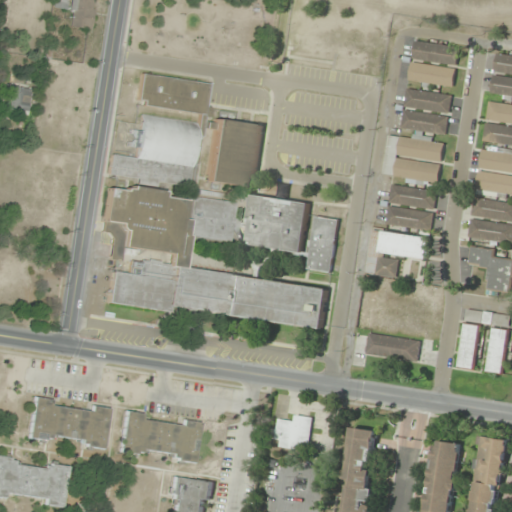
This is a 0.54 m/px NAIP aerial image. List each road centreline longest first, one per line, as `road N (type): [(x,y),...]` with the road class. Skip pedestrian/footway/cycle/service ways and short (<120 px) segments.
road 1 (tertiary): [(0,335),(511,416)]
road 2 (residential): [(482,49),(450,246),(455,310),(444,406)]
road 3 (residential): [(120,0),(69,345)]
